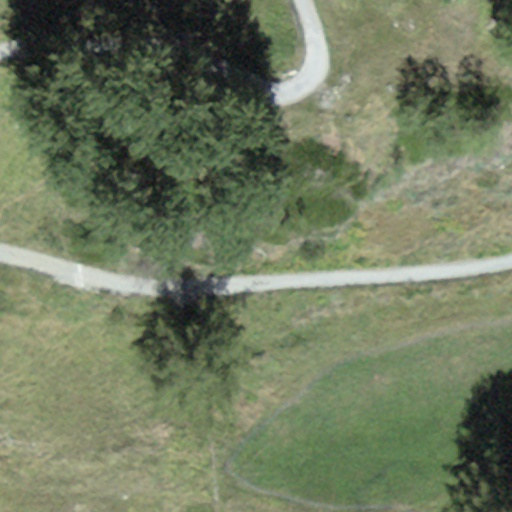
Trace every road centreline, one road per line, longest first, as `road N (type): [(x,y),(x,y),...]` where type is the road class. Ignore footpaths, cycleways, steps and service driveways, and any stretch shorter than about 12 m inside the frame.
road 1 (track): [(511,274),(434,286),(188,297),(0,265)]
road 2 (track): [(0,61),(122,50),(190,63),(296,113),(333,108),(358,95),(366,78),(335,0)]
